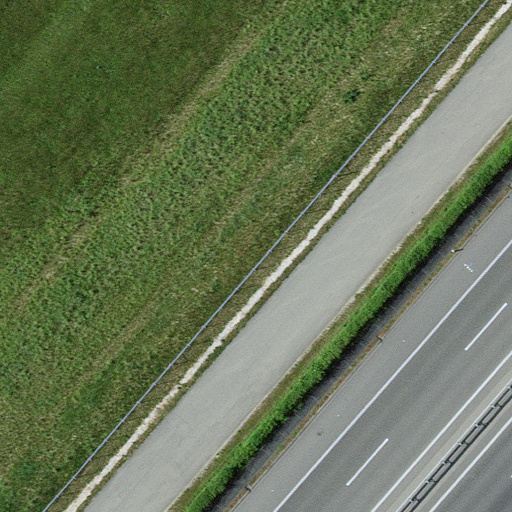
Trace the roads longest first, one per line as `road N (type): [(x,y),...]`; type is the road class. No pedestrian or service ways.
road 1 (tertiary): [(124,511),(511,68)]
road 2 (motorway): [(511,296),(323,511)]
